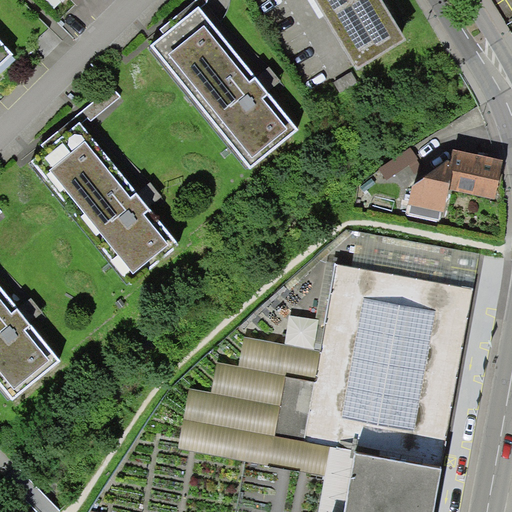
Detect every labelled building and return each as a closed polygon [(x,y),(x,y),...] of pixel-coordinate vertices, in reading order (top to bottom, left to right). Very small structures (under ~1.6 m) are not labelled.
[(307,0),(319,18),(322,16),(355,70),(406,39),(382,0),(307,0)] [(197,6),(149,44),(250,168),(300,129),(197,6)] [(79,121),(30,160),(131,284),(181,244),(79,121)] [(499,159),(451,149),(402,177),(403,213),(441,214),(444,184),(492,193),(499,159)] [(433,511),(478,255),(358,231),(350,268),(329,261),(309,381),(282,380),(271,434),(323,447),(311,511),(433,511)] [(0,285),(0,384),(13,400),(62,360),(0,285)]
